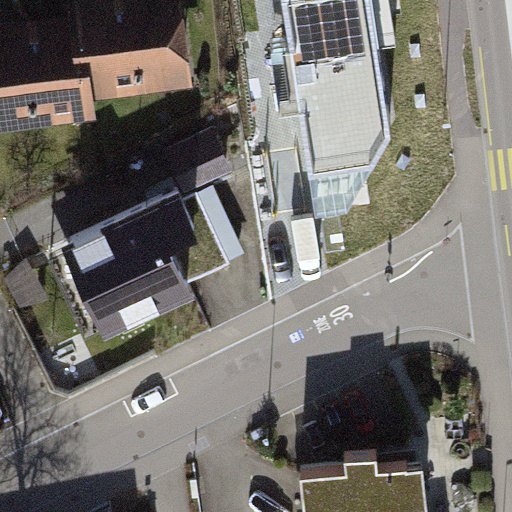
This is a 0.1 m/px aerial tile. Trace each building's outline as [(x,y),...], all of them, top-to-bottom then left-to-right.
[(72,0),(73,5),(87,96),(190,80),(177,0),(72,0)] [(393,0),(283,0),(288,30),(267,33),(277,103),(298,100),(313,205),(351,199),(392,116),(380,36),(398,33),(393,0)] [(0,121),(89,108),(87,96),(73,5),(0,16),(0,121)] [(168,151),(184,189),(233,168),(217,130),(168,151)] [(145,191),(58,233),(102,323),(189,281),(145,191)] [(339,459),(298,464),(302,511),(407,511),(406,492),(420,491),(416,450),(377,454),(375,440),(338,444),(339,459)]
